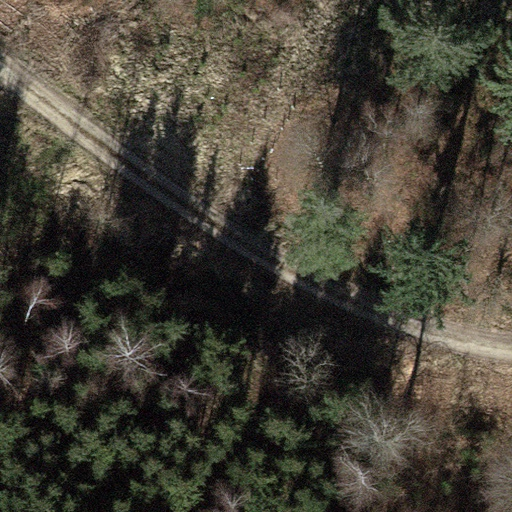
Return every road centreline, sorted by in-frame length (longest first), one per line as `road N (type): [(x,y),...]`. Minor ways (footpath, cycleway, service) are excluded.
road 1 (track): [(511,347),(385,317),(261,246),(0,64)]
road 2 (track): [(119,0),(43,94)]
